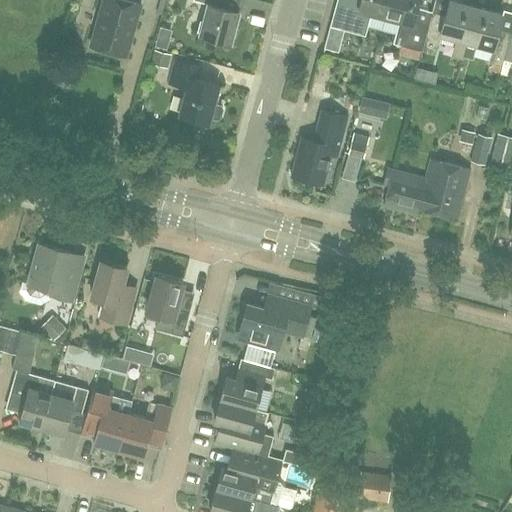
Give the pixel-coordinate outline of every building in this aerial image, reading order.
[(125,55),(140,3),(129,0),(102,0),(90,45),(125,55)] [(221,0),(191,0),(192,0),(207,4),(199,34),(228,42),(236,12),(220,7),(221,0)] [(359,0),(358,5),(338,0),(335,0),(328,26),(364,36),(370,13),(383,17),(388,0),(359,0)] [(417,0),(388,0),(383,17),(398,21),(396,29),(401,31),(398,44),(420,50),(422,44),(426,27),(411,23),(417,0)] [(447,0),(444,15),(430,12),(426,27),(422,44),(420,50),(435,54),(440,35),(455,39),(450,56),(462,59),(462,57),(462,56),(465,42),(474,7),(448,0),(447,0)] [(474,7),(465,42),(462,56),(462,57),(471,59),(475,44),(491,49),(487,62),(491,63),(489,69),(499,72),(501,66),(510,33),(497,30),(501,14),(474,7)] [(511,33),(510,33),(501,66),(499,72),(499,74),(506,76),(510,63),(511,63),(511,33)] [(167,67),(170,53),(154,49),(150,62),(167,67)] [(220,106),(212,104),(217,85),(196,79),(199,66),(174,60),(168,84),(185,88),(178,115),(207,123),(208,117),(217,119),(220,117),(222,109),(220,106)] [(327,102),(332,84),(315,80),(310,98),(327,102)] [(362,97),(358,112),(385,118),(389,104),(362,97)] [(320,110),(316,125),(312,140),(300,137),(290,176),(321,184),(328,156),(335,158),(346,117),(320,110)] [(461,129),(458,141),(472,144),(475,133),(461,129)] [(470,161),(484,164),(491,137),(477,133),(470,161)] [(511,136),(497,133),(488,166),(509,172),(511,162),(511,136)] [(351,140),(347,153),(363,157),(366,144),(351,140)] [(429,158),(422,186),(416,208),(455,219),(469,169),(429,158)] [(422,186),(410,183),(412,174),(387,167),(382,185),(388,187),(383,207),(414,215),(416,208),(422,186)] [(27,284),(28,284),(27,289),(29,294),(39,297),(44,294),(45,289),(51,291),(49,296),(70,301),(82,255),(38,243),(27,284)] [(125,267),(100,260),(90,297),(103,301),(99,317),(124,324),(132,297),(118,293),(125,267)] [(175,306),(181,282),(154,275),(144,312),(157,315),(154,329),(181,336),(188,309),(175,306)] [(276,350),(281,330),(301,336),(309,306),(319,309),(322,297),(300,291),(297,302),(276,297),(272,311),(245,303),(237,334),(240,339),(247,341),(252,338),(261,341),(260,345),(276,350)] [(64,326),(52,315),(40,327),(52,338),(64,326)] [(0,350),(16,355),(23,332),(0,325),(0,350)] [(84,338),(81,348),(92,351),(95,341),(84,338)] [(64,359),(99,369),(103,355),(68,345),(64,359)] [(122,357),(131,360),(134,349),(125,346),(122,357)] [(109,369),(112,357),(104,355),(101,367),(109,369)] [(219,399),(254,408),(262,377),(271,380),(274,368),(245,360),(239,380),(225,377),(219,399)] [(54,381),(39,376),(16,370),(9,393),(26,397),(19,422),(41,428),(54,381)] [(54,381),(41,428),(63,435),(70,410),(82,413),(88,390),(54,381)] [(94,385),(85,416),(81,433),(94,437),(92,443),(117,450),(127,413),(111,409),(115,397),(111,396),(113,390),(94,385)] [(254,408),(219,399),(213,421),(238,428),(235,440),(258,446),(256,453),(268,456),(273,436),(262,433),(268,412),(254,408)] [(127,413),(117,450),(142,457),(149,434),(162,438),(171,408),(148,402),(144,418),(127,413)] [(282,461),(306,467),(308,461),(304,454),(285,450),(282,461)] [(269,504),(274,482),(279,465),(250,457),(246,473),(220,466),(214,489),(268,504),(269,504)] [(361,471),(358,497),(387,501),(391,475),(361,471)] [(318,488),(312,511),(335,511),(339,493),(318,488)] [(266,511),(268,504),(214,489),(208,511),(212,511),(266,511)]
